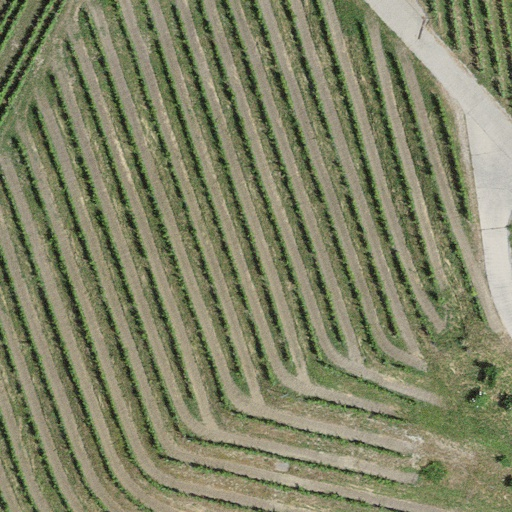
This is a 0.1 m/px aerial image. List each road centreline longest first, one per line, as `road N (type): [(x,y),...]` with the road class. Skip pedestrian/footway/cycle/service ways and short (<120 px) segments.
road 1 (track): [(511,143),(379,0)]
road 2 (track): [(511,143),(495,193),(511,311)]
